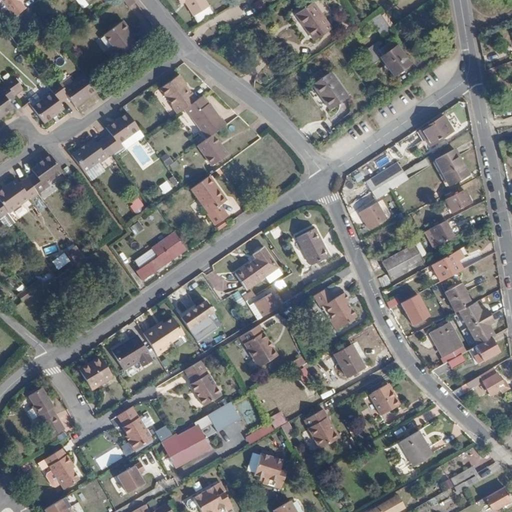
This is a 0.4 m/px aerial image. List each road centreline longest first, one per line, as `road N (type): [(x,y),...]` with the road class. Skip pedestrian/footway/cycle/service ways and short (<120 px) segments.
road 1 (residential): [(322,178),(399,349),(511,460)]
road 2 (residential): [(322,178),(49,360)]
road 3 (residential): [(46,362),(88,424),(229,340)]
road 4 (residential): [(511,272),(468,73)]
road 5 (residential): [(187,48),(287,129),(322,178)]
road 6 (residential): [(35,145),(71,130),(187,48)]
road 7 (residential): [(468,73),(322,178)]
